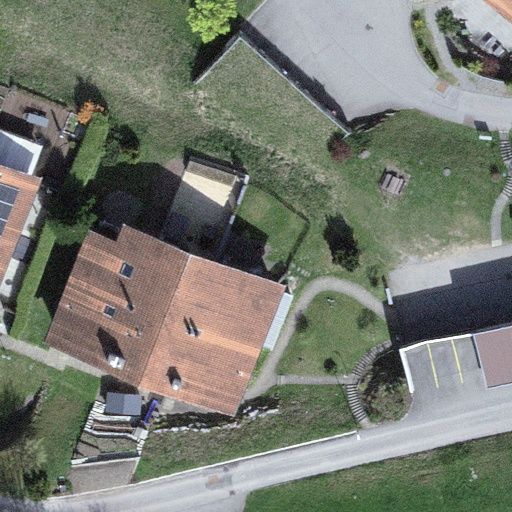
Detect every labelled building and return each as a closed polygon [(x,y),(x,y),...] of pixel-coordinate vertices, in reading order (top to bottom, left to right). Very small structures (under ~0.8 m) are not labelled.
[(216,103),(262,51),(240,31),(193,83),(216,103)] [(238,123),(285,71),(262,51),(216,103),(238,123)] [(260,144),(307,92),(285,71),(238,123),(260,144)] [(283,164),(330,112),(307,92),(260,144),(283,164)] [(352,132),(330,112),(283,164),(305,184),(352,132)] [(0,252),(40,151),(36,143),(0,128),(0,252)] [(97,228),(124,238),(118,224),(101,219),(97,228)] [(97,228),(55,330),(114,353),(158,240),(137,232),(124,238),(97,228)] [(158,240),(114,353),(171,375),(212,272),(185,261),(179,248),(158,240)] [(239,282),(234,270),(196,255),(185,261),(212,272),(239,282)] [(252,277),(239,282),(212,272),(171,375),(230,398),(273,286),(252,277)] [(486,379),(511,372),(511,319),(474,328),(486,379)] [(511,372),(486,379),(474,328),(400,344),(413,403),(511,380),(511,372)]
